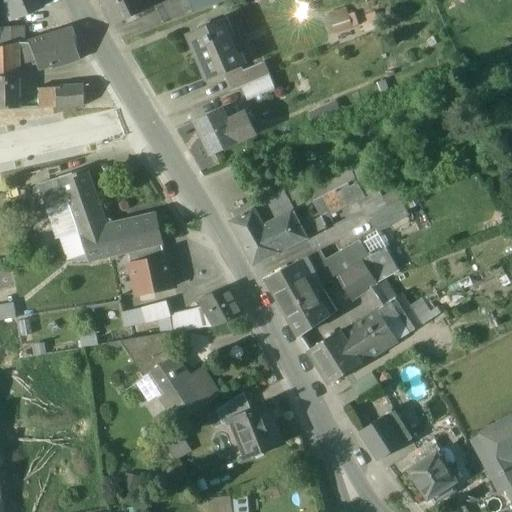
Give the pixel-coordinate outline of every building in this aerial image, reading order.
[(37,0),(0,0),(0,3),(3,11),(7,21),(41,8),(37,0)] [(151,0),(98,0),(112,27),(154,6),(151,0)] [(209,0),(191,0),(187,1),(192,14),(212,6),(209,0)] [(329,14),(333,33),(358,27),(354,9),(329,14)] [(221,20),(187,34),(207,81),(240,67),(221,20)] [(20,28),(0,29),(0,46),(14,43),(21,44),(20,28)] [(69,28),(25,43),(26,45),(32,62),(35,70),(49,66),(50,70),(79,61),(69,28)] [(0,46),(0,77),(15,77),(15,64),(14,43),(0,46)] [(21,44),(14,43),(15,64),(32,62),(26,45),(21,44)] [(263,63),(225,79),(230,92),(240,88),(268,76),(263,63)] [(268,76),(240,88),(245,101),(274,89),(268,76)] [(15,77),(0,77),(0,109),(17,109),(16,77),(15,77)] [(83,87),(53,89),(53,109),(83,108),(83,87)] [(53,89),(36,90),(37,109),(53,109),(53,89)] [(333,103),(306,114),(310,122),(321,117),(322,119),(337,113),(333,103)] [(228,125),(221,110),(193,122),(209,157),(255,136),(246,117),(228,125)] [(318,216),(298,226),(305,238),(325,228),(319,217),(327,213),(328,216),(363,197),(362,196),(374,189),(367,176),(361,166),(304,195),(297,184),(283,192),(295,211),(312,203),(318,216)] [(84,171),(59,180),(67,204),(47,210),(59,240),(78,234),(88,262),(127,253),(160,244),(162,244),(155,215),(106,227),(84,171)] [(59,180),(39,186),(47,210),(67,204),(59,180)] [(283,192),(230,223),(251,260),(257,262),(305,238),(298,226),(292,213),(295,211),(283,192)] [(380,199),(362,208),(368,218),(385,209),(380,199)] [(385,209),(368,218),(378,240),(409,224),(398,203),(385,209)] [(78,234),(59,240),(66,263),(88,262),(78,234)] [(341,254),(329,260),(327,267),(334,278),(362,260),(367,257),(359,242),(340,252),(341,254)] [(160,244),(127,253),(130,265),(164,258),(160,244)] [(319,253),(298,264),(298,263),(267,278),(299,337),(337,312),(321,287),(334,278),(327,267),(319,253)] [(164,258),(130,265),(136,296),(173,288),(167,257),(164,258)] [(362,260),(335,278),(351,301),(364,293),(377,284),(362,260)] [(381,291),(377,284),(364,293),(375,310),(388,302),(381,291)] [(393,299),(386,288),(381,291),(388,302),(393,299)] [(227,290),(197,301),(211,327),(212,329),(243,316),(227,290)] [(409,307),(400,295),(393,299),(388,302),(375,310),(376,312),(378,311),(384,321),(394,315),(407,335),(421,326),(409,307)] [(130,325),(169,317),(166,301),(127,309),(130,325)] [(428,314),(419,301),(409,307),(421,326),(432,320),(432,319),(428,314)] [(14,302),(0,304),(0,318),(16,315),(14,302)] [(435,309),(428,314),(432,319),(438,315),(435,309)] [(202,310),(191,315),(197,329),(211,327),(202,310)] [(376,312),(341,335),(360,365),(396,342),(383,322),(384,321),(378,311),(376,312)] [(338,331),(307,351),(329,385),(360,365),(341,335),(339,332),(338,331)] [(170,334),(144,338),(146,352),(172,346),(170,334)] [(144,338),(117,342),(129,360),(146,352),(144,338)] [(172,346),(146,352),(129,360),(142,379),(143,380),(147,377),(146,375),(174,357),(172,346)] [(174,357),(146,375),(147,377),(159,394),(154,397),(155,399),(156,399),(158,398),(176,424),(218,397),(205,376),(192,385),(174,357)] [(371,373),(350,386),(358,399),(379,386),(371,373)] [(159,394),(147,377),(143,380),(154,397),(159,394)] [(142,379),(134,384),(148,404),(155,399),(154,397),(143,380),(142,379)] [(242,394),(215,412),(220,425),(227,423),(233,421),(232,419),(250,412),(242,394)] [(250,412),(232,419),(233,421),(227,423),(242,460),(281,445),(274,427),(273,428),(264,407),(250,412)] [(410,439),(392,411),(385,416),(403,444),(410,439)] [(385,416),(360,432),(378,460),(403,444),(385,416)] [(511,416),(470,440),(500,494),(506,492),(511,503),(511,474),(503,459),(511,453),(511,416)] [(172,444),(179,455),(189,449),(182,437),(172,444)] [(431,440),(405,456),(412,468),(435,453),(438,451),(431,440)] [(435,453),(412,468),(408,471),(426,499),(438,491),(442,498),(452,491),(448,486),(454,482),(454,481),(460,477),(454,468),(448,472),(435,453)] [(232,511),(231,495),(208,496),(208,511),(232,511)]
